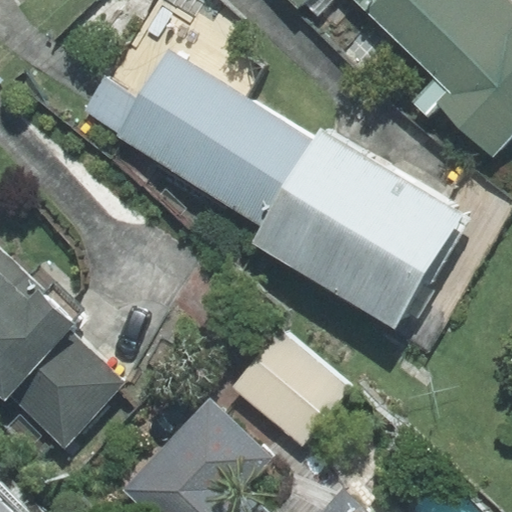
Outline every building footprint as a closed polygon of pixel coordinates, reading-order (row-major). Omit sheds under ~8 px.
[(511,155),(511,0),(370,0),(450,75),(437,89),(510,157),(511,155)] [(486,207),(342,124),(333,139),(180,50),(130,137),(283,226),(276,238),(419,321),(486,207)] [(0,385),(75,458),(147,385),(92,331),(106,317),(35,248),(25,258),(0,233),(0,385)] [(297,327),(244,385),(311,447),(364,388),(297,327)] [(172,511),(381,511),(356,487),(331,511),(279,511),(262,494),(292,464),(225,397),(141,480),(172,511)] [(33,511),(0,477),(0,511),(33,511)]
